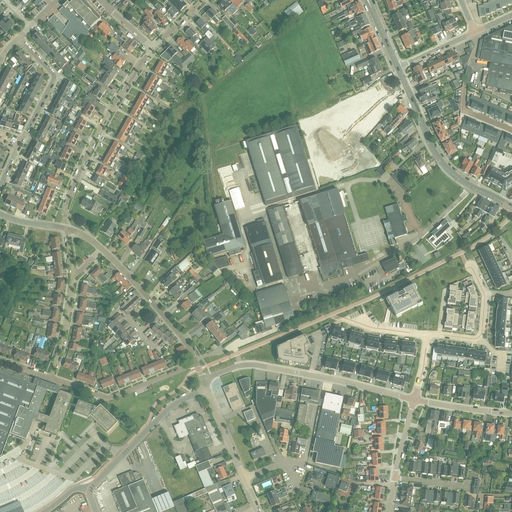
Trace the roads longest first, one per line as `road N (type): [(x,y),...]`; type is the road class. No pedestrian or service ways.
road 1 (residential): [(414,400),(250,364),(202,379)]
road 2 (residential): [(65,228),(66,206),(105,117),(152,47)]
road 3 (tertiary): [(511,207),(443,164),(396,67)]
road 4 (residential): [(0,184),(53,76),(18,40)]
road 5 (unknown): [(422,233),(391,184),(371,175),(349,187),(368,242)]
road 6 (unclassified): [(196,364),(108,397),(50,378)]
road 7 (unclassified): [(92,489),(170,407),(206,389)]
road 8 (residential): [(162,315),(99,247),(65,228)]
